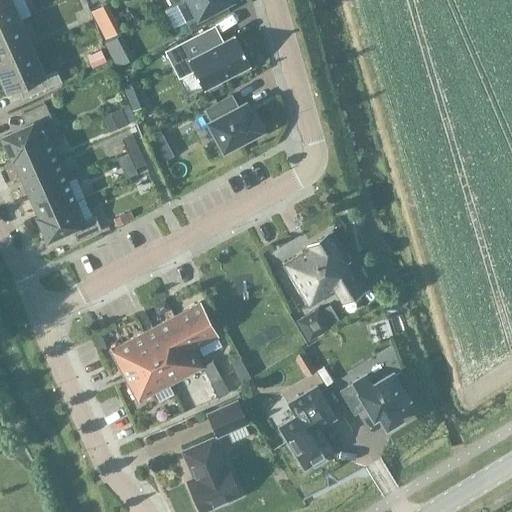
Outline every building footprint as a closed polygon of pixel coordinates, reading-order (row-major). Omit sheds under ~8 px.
[(10,0),(0,0),(0,27),(19,19),(10,0)] [(228,0),(187,0),(195,13),(184,19),(189,30),(215,16),(211,9),(228,0)] [(0,27),(0,61),(31,47),(19,19),(0,27)] [(207,29),(165,51),(179,77),(192,70),(203,89),(250,65),(234,36),(223,41),(215,45),(207,29)] [(76,64),(92,60),(89,46),(73,49),(76,64)] [(44,75),(31,47),(0,61),(0,76),(7,92),(44,75)] [(56,70),(17,87),(22,99),(61,82),(56,70)] [(132,82),(123,86),(127,95),(136,91),(132,82)] [(231,95),(205,109),(212,121),(209,122),(223,149),(243,138),(245,141),(258,135),(256,131),(260,129),(251,112),(248,113),(244,104),(237,107),(231,95)] [(27,126),(2,137),(11,158),(14,157),(48,141),(39,122),(50,117),(44,103),(21,114),(27,126)] [(127,123),(120,109),(110,113),(116,128),(127,123)] [(138,149),(131,134),(121,139),(128,153),(138,149)] [(48,141),(14,157),(22,176),(56,161),(48,141)] [(144,163),(138,149),(128,153),(134,168),(144,163)] [(56,161),(22,176),(31,197),(65,181),(56,161)] [(65,181),(31,197),(40,216),(74,201),(65,181)] [(40,216),(38,217),(47,238),(72,227),(77,239),(100,229),(94,216),(83,221),(74,201),(40,216)] [(309,249),(284,264),(308,305),(334,290),(342,304),(363,291),(346,264),(350,261),(331,231),(307,245),(309,249)] [(202,367),(192,349),(217,336),(199,302),(110,350),(110,348),(109,349),(137,402),(138,402),(138,401),(202,367)] [(317,308),(296,320),(308,340),(311,338),(329,327),(331,326),(339,321),(329,305),(319,311),(317,308)] [(305,378),(316,371),(303,350),(292,356),(305,378)] [(357,373),(377,362),(372,354),(352,365),(357,373)] [(243,365),(239,357),(229,363),(233,370),(243,365)] [(243,365),(233,370),(236,378),(247,372),(243,365)] [(247,372),(236,378),(240,385),(251,379),(247,372)] [(366,375),(340,391),(354,413),(366,405),(373,417),(378,414),(386,426),(399,418),(397,416),(412,407),(404,394),(411,389),(401,372),(393,376),(391,373),(372,385),(366,375)] [(224,384),(220,377),(209,383),(213,390),(224,384)] [(224,384),(213,390),(217,398),(228,392),(224,384)] [(331,451),(317,427),(334,417),(316,386),(288,403),(296,416),(280,426),(304,467),(311,463),(314,466),(326,459),(324,456),(331,451)] [(236,401),(207,414),(217,436),(246,423),(236,401)] [(211,438),(182,451),(193,477),(186,480),(200,511),(240,495),(226,463),(223,464),(211,438)]
